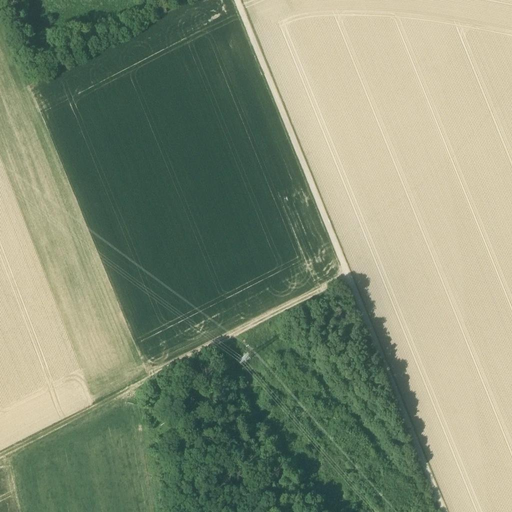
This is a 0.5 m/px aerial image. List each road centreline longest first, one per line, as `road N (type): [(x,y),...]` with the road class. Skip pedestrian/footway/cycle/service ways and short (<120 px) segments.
road 1 (track): [(235,0),(442,511)]
road 2 (track): [(348,276),(0,456)]
